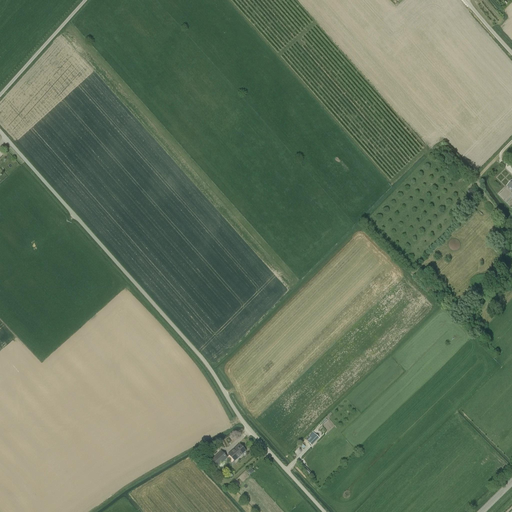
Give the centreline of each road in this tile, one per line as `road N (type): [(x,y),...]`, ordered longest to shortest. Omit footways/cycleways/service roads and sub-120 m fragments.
road 1 (unclassified): [(0,134),(322,511)]
road 2 (unclassified): [(0,95),(85,0)]
